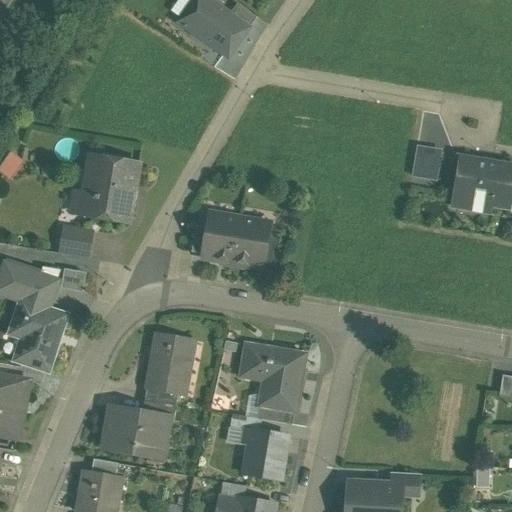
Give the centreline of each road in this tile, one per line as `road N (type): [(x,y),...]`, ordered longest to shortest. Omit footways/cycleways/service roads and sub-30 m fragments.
road 1 (residential): [(140,301),(171,218),(253,72)]
road 2 (residential): [(34,511),(109,336),(140,301)]
road 3 (residential): [(253,72),(439,103),(469,125)]
road 4 (residential): [(140,301),(169,293),(355,323)]
road 5 (residential): [(311,511),(355,323)]
road 6 (residential): [(355,323),(511,350)]
